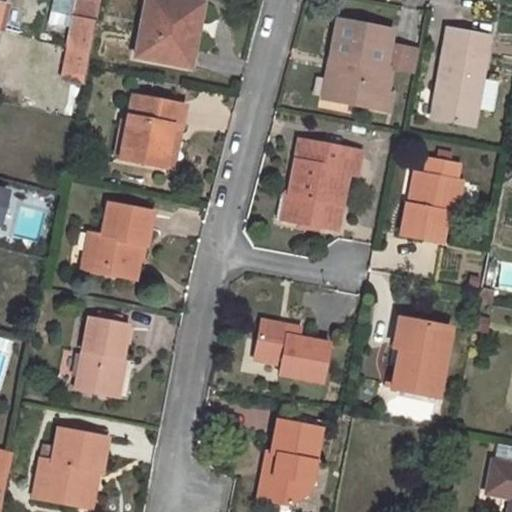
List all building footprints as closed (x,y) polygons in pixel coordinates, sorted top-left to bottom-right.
[(54,0),(47,30),(70,35),(68,46),(89,52),(99,0),(54,0)] [(183,0),(148,0),(137,57),(182,66),(190,24),(198,25),(202,4),(183,0)] [(341,61),(334,101),(389,112),(392,97),(387,96),(392,71),(386,70),(390,46),(393,33),(338,22),(331,60),(341,61)] [(190,24),(182,66),(195,68),(203,26),(198,25),(190,24)] [(446,44),(436,93),(440,93),(435,120),(473,127),(489,37),(454,31),(451,45),(446,44)] [(68,46),(62,78),(83,83),(89,52),(68,46)] [(392,71),(414,75),(419,51),(390,46),(386,70),(392,71)] [(334,101),(341,61),(331,60),(324,100),(334,101)] [(132,97),(119,159),(161,167),(162,162),(170,128),(180,130),(184,107),(132,97)] [(173,164),(180,130),(170,128),(162,162),(173,164)] [(299,142),(289,195),(282,194),(277,220),(328,229),(331,214),(340,215),(348,174),(358,176),(363,153),(299,142)] [(416,206),(421,175),(413,173),(407,204),(416,206)] [(407,204),(401,236),(441,243),(447,214),(455,216),(461,182),(421,175),(416,206),(407,204)] [(97,237),(91,268),(136,276),(141,247),(146,248),(152,215),(108,206),(101,238),(97,237)] [(337,231),(340,215),(331,214),(328,229),(337,231)] [(87,235),(81,266),(91,268),(97,237),(87,235)] [(483,300),(493,302),(496,291),(485,289),(483,300)] [(99,321),(120,325),(121,318),(100,314),(99,321)] [(121,361),(127,326),(120,325),(99,321),(89,319),(75,391),(108,398),(116,360),(121,361)] [(398,319),(393,348),(399,349),(404,350),(409,321),(398,319)] [(486,347),(491,322),(479,320),(474,345),(486,347)] [(280,376),(322,384),(329,344),(300,339),(280,335),(282,326),(262,321),(254,360),(282,365),(280,376)] [(399,349),(391,390),(438,398),(451,329),(409,321),(404,350),(399,349)] [(302,329),(282,326),(280,335),(300,339),(302,329)] [(116,400),(123,361),(121,361),(116,360),(108,398),(116,400)] [(291,506),(311,493),(323,429),(277,420),(271,453),(278,454),(274,474),(263,472),(258,500),(291,506)] [(0,448),(6,450),(11,427),(0,425),(0,448)] [(95,479),(96,471),(100,472),(106,439),(47,427),(36,481),(45,483),(41,499),(83,507),(88,478),(95,479)] [(0,448),(0,474),(8,477),(13,451),(6,450),(0,448)] [(274,474),(278,454),(271,453),(267,452),(263,472),(274,474)] [(511,498),(508,511),(511,511),(511,465),(493,461),(486,493),(511,498)] [(94,509),(100,472),(96,471),(95,479),(88,478),(83,507),(94,509)] [(0,511),(2,511),(8,477),(0,474),(0,511)] [(36,481),(33,498),(41,499),(45,483),(36,481)]
